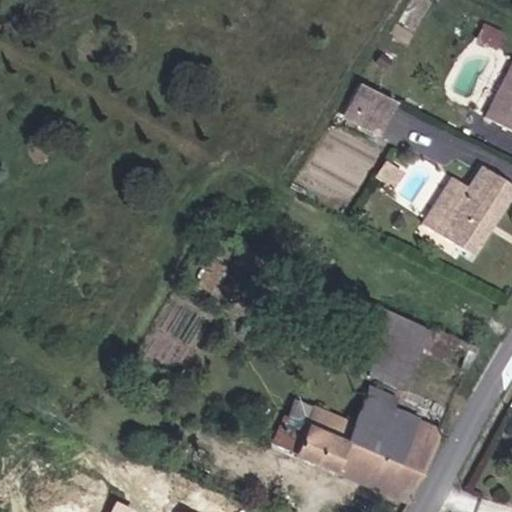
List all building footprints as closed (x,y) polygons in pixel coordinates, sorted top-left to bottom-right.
[(511,54),(505,51),(472,107),(511,131),(511,54)] [(334,110),(359,123),(379,93),(353,79),(334,110)] [(370,129),(388,98),(379,93),(359,123),(370,129)] [(477,255),(511,191),(511,182),(484,167),(443,237),(477,255)] [(482,356),(403,317),(375,376),(406,391),(423,357),(470,381),(482,356)] [(240,348),(211,335),(182,404),(210,416),(240,348)] [(407,449),(420,421),(397,409),(403,398),(379,386),(359,429),(407,449)] [(410,498),(445,432),(420,421),(407,449),(359,429),(313,410),(296,449),(410,498)]
